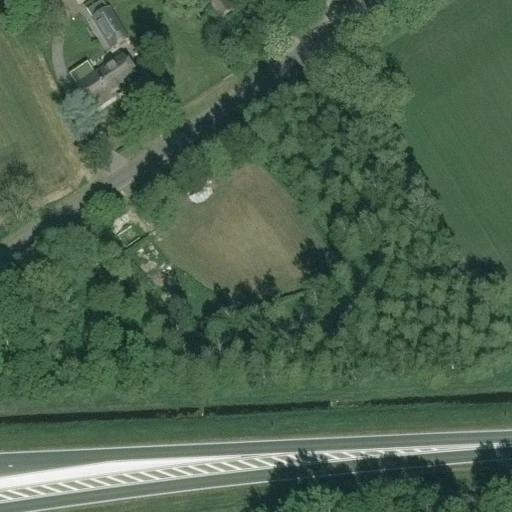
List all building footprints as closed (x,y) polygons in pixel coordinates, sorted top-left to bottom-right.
[(47,0),(22,0),(33,19),(53,9),(47,0)] [(238,10),(230,0),(201,0),(216,24),(238,10)] [(271,0),(282,15),(303,0),(271,0)] [(130,41),(110,8),(91,20),(110,53),(130,41)] [(139,80),(124,58),(79,89),(94,111),(139,80)]
